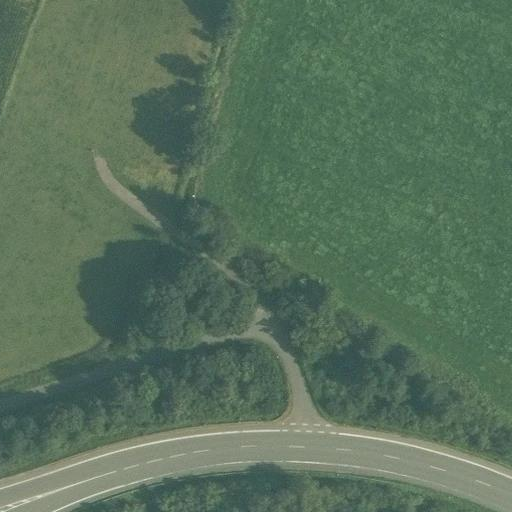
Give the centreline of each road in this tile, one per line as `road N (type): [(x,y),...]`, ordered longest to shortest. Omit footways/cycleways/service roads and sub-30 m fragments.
road 1 (unclassified): [(302,444),(299,393),(286,357),(276,341),(249,328),(0,405)]
road 2 (secondary): [(0,508),(148,461),(302,444)]
road 3 (track): [(257,330),(253,300),(229,272),(106,182),(94,148)]
road 4 (secondary): [(302,444),(422,463),(511,493)]
